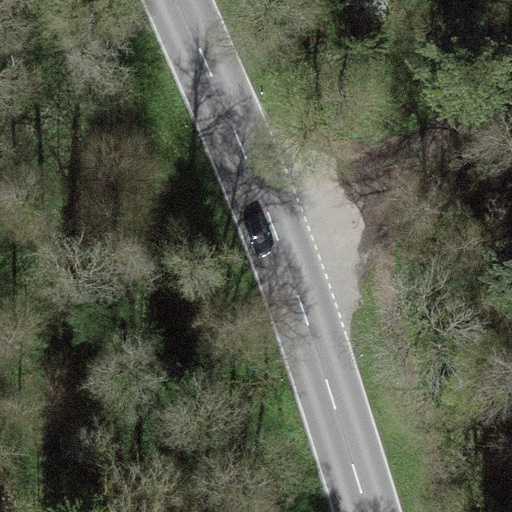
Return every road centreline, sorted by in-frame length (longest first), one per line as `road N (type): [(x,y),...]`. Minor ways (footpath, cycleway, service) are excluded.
road 1 (primary): [(365,511),(287,261),(178,0)]
road 2 (track): [(511,65),(287,261)]
